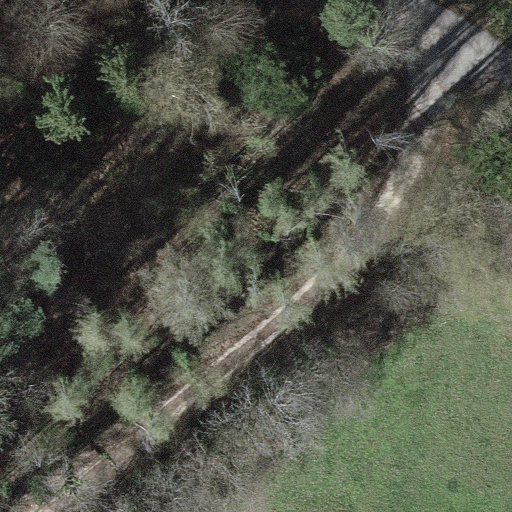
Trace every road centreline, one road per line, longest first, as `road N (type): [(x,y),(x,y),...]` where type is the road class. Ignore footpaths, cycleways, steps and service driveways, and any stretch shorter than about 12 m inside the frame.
road 1 (track): [(49,511),(340,263),(385,200),(449,30)]
road 2 (track): [(511,71),(415,0)]
